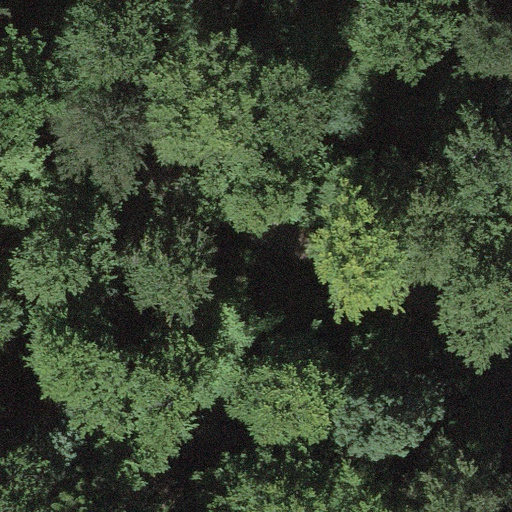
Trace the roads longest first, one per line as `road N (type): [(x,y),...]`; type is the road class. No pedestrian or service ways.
road 1 (track): [(511,327),(0,104)]
road 2 (track): [(0,248),(32,310),(83,373),(303,511)]
